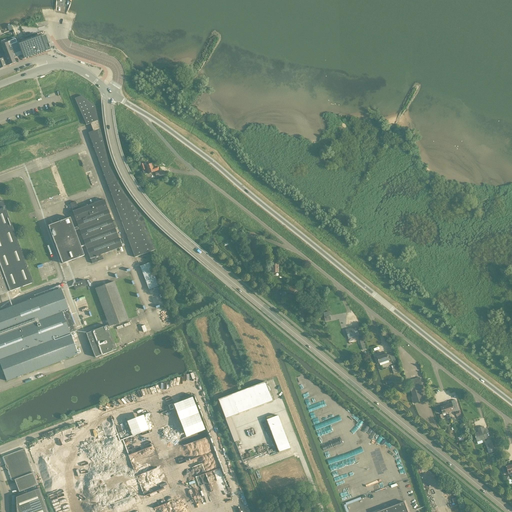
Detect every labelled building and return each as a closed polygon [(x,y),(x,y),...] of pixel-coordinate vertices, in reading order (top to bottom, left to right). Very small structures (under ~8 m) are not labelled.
[(22,43),(19,44),(19,45),(24,59),(38,54),(51,49),(50,46),(49,46),(45,35),(41,37),(38,37),(22,43)] [(9,46),(10,49),(12,54),(14,58),(23,55),(21,51),(19,45),(18,42),(18,43),(16,43),(9,46)] [(8,43),(2,45),(9,65),(15,62),(10,49),(8,43)] [(135,257),(155,250),(143,218),(129,200),(123,191),(117,181),(109,166),(95,106),(81,96),(75,99),(87,125),(90,124),(93,131),(88,133),(107,183),(135,257)] [(155,171),(158,170),(157,166),(153,167),(151,164),(146,166),(147,169),(146,170),(148,174),(155,171)] [(88,203),(87,203),(85,198),(70,204),(92,263),(103,259),(102,254),(121,247),(115,229),(117,228),(115,221),(112,222),(104,200),(89,206),(88,203)] [(0,294),(33,283),(2,201),(0,201),(0,294)] [(63,264),(84,255),(70,218),(48,226),(63,264)] [(254,255),(261,253),(257,241),(251,242),(254,255)] [(76,290),(86,286),(84,280),(73,284),(76,290)] [(109,326),(128,319),(114,282),(95,289),(109,326)] [(70,333),(75,332),(73,326),(74,325),(60,289),(0,311),(0,363),(7,381),(78,354),(70,333)] [(95,357),(116,349),(107,326),(87,334),(95,357)] [(349,338),(359,335),(356,327),(346,330),(349,338)] [(360,338),(359,338),(363,350),(367,349),(366,346),(363,337),(360,338)] [(390,362),(393,361),(390,354),(387,355),(387,354),(377,357),(379,363),(389,360),(390,362)] [(408,381),(413,397),(412,397),(414,403),(424,400),(423,394),(421,394),(419,389),(423,388),(419,377),(408,381)] [(218,400),(226,419),(273,401),(265,381),(218,400)] [(447,405),(449,412),(455,410),(455,412),(459,410),(455,400),(452,401),(453,404),(447,405)] [(440,404),(436,405),(439,413),(442,412),(443,414),(447,413),(447,414),(446,414),(448,419),(451,418),(447,405),(444,406),(444,405),(441,406),(440,404)] [(279,452),(290,448),(278,415),(266,420),(279,452)] [(477,442),(488,438),(486,430),(485,430),(484,426),(478,428),(479,432),(475,433),(477,442)] [(19,492),(38,485),(24,449),(3,457),(12,481),(15,480),(19,492)] [(511,464),(507,466),(506,464),(503,465),(504,468),(505,473),(508,473),(509,473),(510,473),(511,474),(511,473),(511,464)] [(48,511),(40,488),(16,497),(16,511),(48,511)] [(409,511),(406,502),(378,511),(409,511)]
